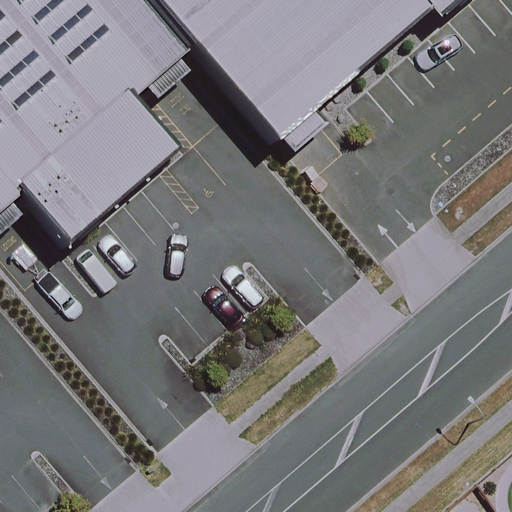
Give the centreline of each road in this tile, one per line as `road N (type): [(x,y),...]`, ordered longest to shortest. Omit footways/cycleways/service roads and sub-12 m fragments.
road 1 (unknown): [(215,511),(96,362),(95,342),(105,322),(211,234),(238,222),(259,229),(395,400)]
road 2 (unclassified): [(265,511),(511,301)]
road 3 (unknown): [(0,429),(26,427),(129,511)]
